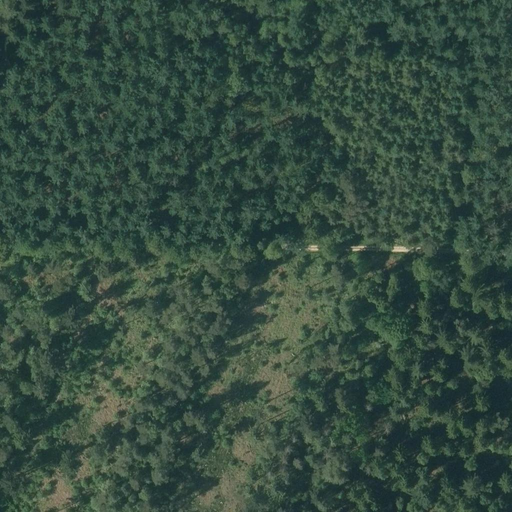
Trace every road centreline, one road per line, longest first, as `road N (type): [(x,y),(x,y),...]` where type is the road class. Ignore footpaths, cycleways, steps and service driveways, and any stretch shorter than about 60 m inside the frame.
road 1 (track): [(511,254),(0,241)]
road 2 (track): [(328,511),(419,251)]
